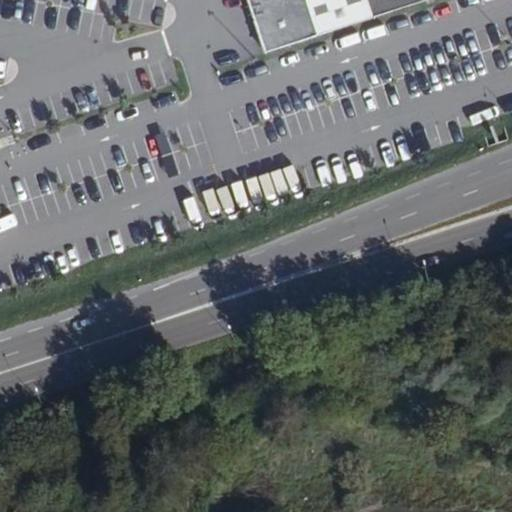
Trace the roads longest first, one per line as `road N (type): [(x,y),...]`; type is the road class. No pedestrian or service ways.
road 1 (secondary): [(0,392),(511,229)]
road 2 (secondary): [(491,185),(0,349)]
